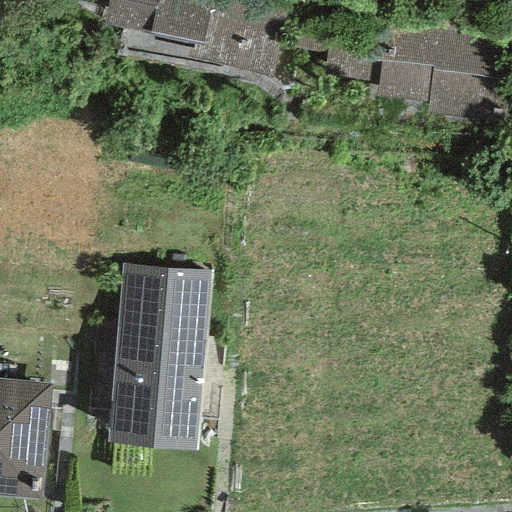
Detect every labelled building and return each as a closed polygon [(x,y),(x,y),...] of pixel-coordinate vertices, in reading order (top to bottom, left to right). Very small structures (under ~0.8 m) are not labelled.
[(107,0),(102,24),(195,42),(191,60),(271,76),(286,0),(107,0)] [(426,102),(436,22),(332,11),(324,77),(377,83),(375,96),(426,102)] [(511,31),(436,22),(426,102),(425,113),(502,121),(511,31)] [(122,264),(107,442),(197,449),(212,272),(122,264)] [(0,379),(0,496),(39,500),(50,384),(0,379)]
